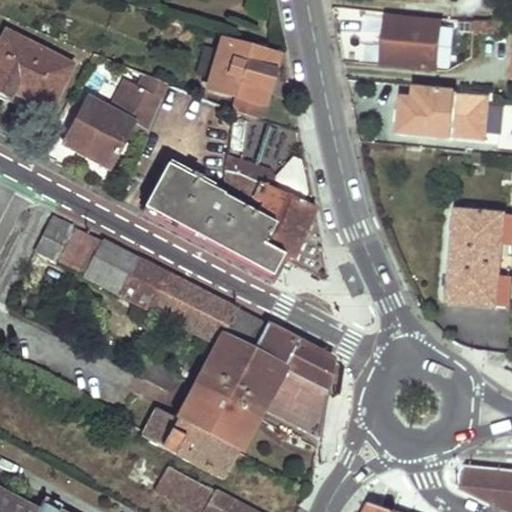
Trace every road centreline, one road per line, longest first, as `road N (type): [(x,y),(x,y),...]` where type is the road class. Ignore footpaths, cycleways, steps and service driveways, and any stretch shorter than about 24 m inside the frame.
road 1 (tertiary): [(399,370),(25,174)]
road 2 (secondary): [(411,366),(344,187),(308,0)]
